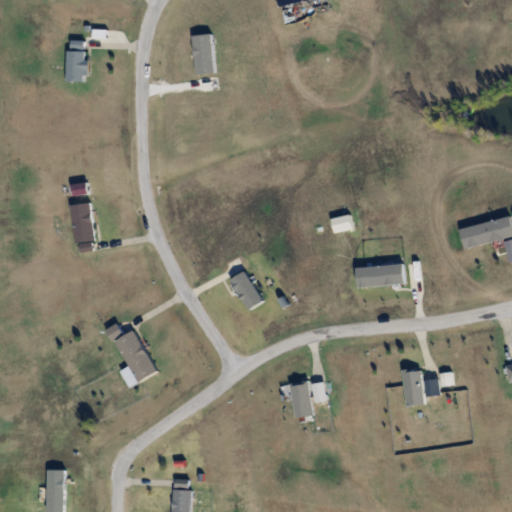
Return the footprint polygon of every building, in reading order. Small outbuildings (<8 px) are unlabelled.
[(103,48),(103,29),(92,29),(92,48),(103,48)] [(69,82),(87,82),(87,41),(69,41),(69,82)] [(98,240),(93,202),(72,204),(77,242),(98,240)] [(139,382),(159,371),(137,329),(126,335),(120,323),(110,328),(139,382)] [(408,406),(427,404),(426,396),(443,394),(442,386),(454,384),(453,372),(442,373),(443,378),(424,380),(423,368),(404,370),(408,406)] [(293,382),(297,417),(315,415),(312,380),(293,382)] [(192,511),(194,479),(176,479),(174,511),(192,511)]
